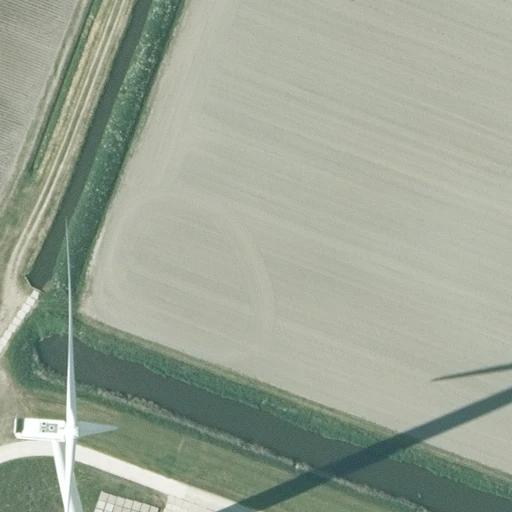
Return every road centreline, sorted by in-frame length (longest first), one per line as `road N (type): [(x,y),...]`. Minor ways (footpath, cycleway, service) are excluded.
road 1 (track): [(0,327),(8,279),(117,0)]
road 2 (track): [(5,386),(104,416),(170,490),(184,494),(178,511)]
